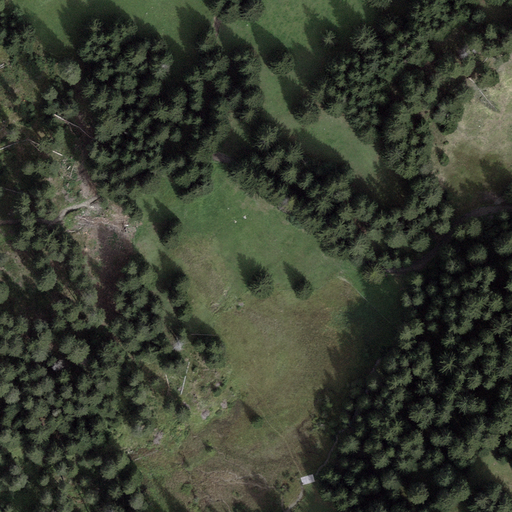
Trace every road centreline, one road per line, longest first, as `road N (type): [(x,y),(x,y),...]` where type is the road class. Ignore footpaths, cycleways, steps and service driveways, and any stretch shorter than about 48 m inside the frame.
road 1 (track): [(451,207),(420,249),(394,263),(354,251),(299,200),(226,160)]
road 2 (track): [(215,158),(203,106),(212,35),(227,0)]
